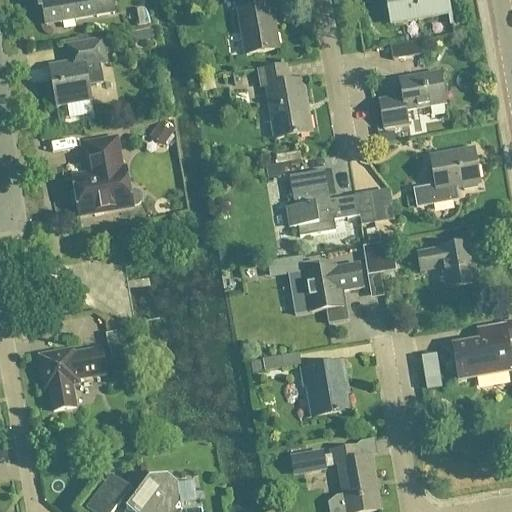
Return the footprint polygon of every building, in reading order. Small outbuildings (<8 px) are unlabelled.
[(112,18),(113,18),(113,14),(112,12),(111,10),(110,9),(108,7),(106,6),(105,4),(103,3),(101,3),(98,2),(96,2),(94,2),(93,0),(35,0),(36,2),(36,6),(38,10),(42,11),(46,30),(61,27),(60,26),(74,23),(75,24),(76,24),(76,23),(95,20),(96,21),(97,21),(97,19),(112,17),(112,18)] [(230,0),(231,2),(236,1),(246,58),(278,53),(269,0),(230,0)] [(386,0),(391,27),(450,17),(447,0),(386,0)] [(144,13),(136,14),(139,30),(136,30),(147,29),(144,13)] [(75,66),(48,70),(52,91),(50,91),(52,103),(54,103),(55,110),(90,104),(88,89),(102,87),(98,63),(105,62),(102,44),(72,49),(75,66)] [(417,44),(389,49),(391,62),(420,58),(417,44)] [(425,73),(424,59),(404,61),(405,74),(425,73)] [(285,69),(257,74),(260,91),(264,90),(273,143),(311,136),(301,82),(288,85),(285,69)] [(406,128),(404,115),(445,109),(440,76),(399,83),(401,99),(378,103),(382,132),(406,128)] [(161,125),(148,142),(162,152),(174,136),(161,125)] [(79,220),(132,211),(132,210),(136,209),(139,206),(141,202),(140,199),(137,196),(133,195),(129,195),(125,172),(121,172),(116,143),(84,148),(85,152),(85,153),(86,154),(87,155),(89,164),(88,165),(88,166),(87,166),(87,167),(88,170),(90,170),(92,178),(72,181),(74,193),(72,196),(74,206),(76,208),(79,220)] [(429,160),(434,189),(413,193),(416,210),(457,203),(455,190),(461,189),(462,193),(476,191),(476,186),(478,186),(472,152),(429,160)] [(297,230),(299,240),(334,234),(333,224),(360,219),(356,199),(339,202),(340,211),(338,211),(338,212),(331,214),(324,174),(289,180),(293,205),(289,206),(293,230),(297,230)] [(370,197),(356,199),(360,219),(361,228),(375,225),(370,197)] [(389,245),(375,247),(380,276),(394,273),(389,245)] [(416,256),(420,275),(441,271),(445,292),(476,286),(469,246),(437,251),(437,252),(416,256)] [(375,247),(361,249),(366,278),(380,276),(375,247)] [(300,267),(302,276),(287,278),(294,319),(324,314),(327,328),(347,325),(342,295),(361,291),(357,268),(334,272),(333,271),(319,273),(317,264),(300,267)] [(452,348),(458,383),(511,373),(511,371),(507,343),(511,342),(511,324),(504,326),(504,328),(478,333),(480,348),(472,350),(471,345),(452,348)] [(110,364),(132,360),(130,351),(108,355),(110,364)] [(46,359),(38,360),(44,394),(48,393),(52,416),(75,412),(71,389),(78,388),(77,383),(106,378),(101,353),(72,358),(72,354),(54,357),(55,361),(47,363),(46,359)] [(297,356),(261,362),(263,374),(299,368),(297,356)] [(345,384),(342,365),(300,373),(303,390),(307,390),(313,421),(347,414),(344,397),(347,397),(347,396),(344,396),(342,385),(345,384)] [(491,394),(511,392),(511,376),(490,378),(491,394)] [(374,483),(370,460),(357,462),(355,450),(329,454),(331,468),(336,467),(340,490),(343,490),(345,500),(337,501),(330,507),(330,511),(379,511),(376,491),(374,491),(372,484),(374,483)] [(325,472),(322,453),(303,457),(306,475),(325,472)] [(125,489),(111,479),(86,511),(116,511),(119,508),(123,511),(180,511),(177,488),(166,480),(148,482),(145,486),(134,477),(125,489)]
